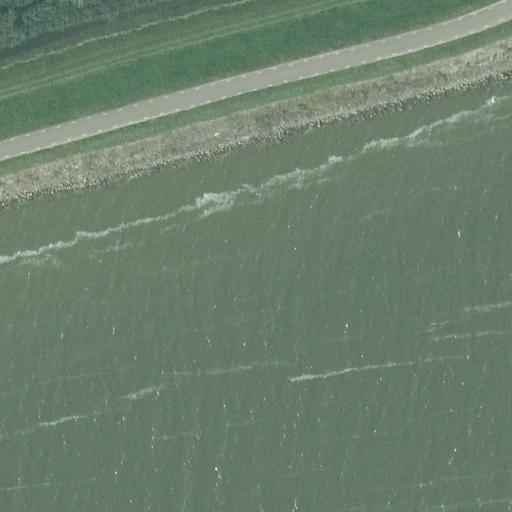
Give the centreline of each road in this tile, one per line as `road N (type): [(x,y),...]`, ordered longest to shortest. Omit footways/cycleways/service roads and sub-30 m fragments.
road 1 (tertiary): [(0,149),(511,6)]
road 2 (track): [(0,97),(345,0)]
